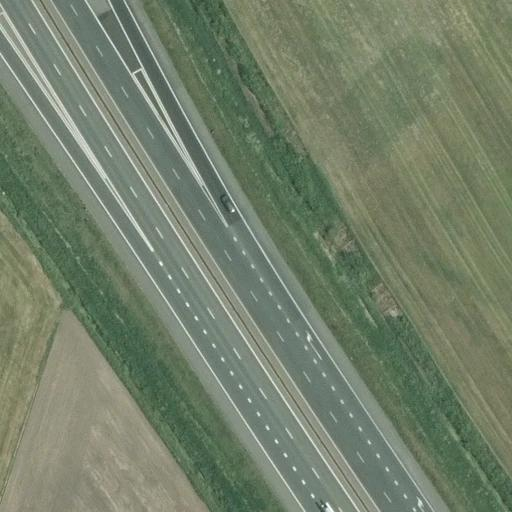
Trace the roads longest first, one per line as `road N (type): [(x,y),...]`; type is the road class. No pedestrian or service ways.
road 1 (motorway): [(395,511),(210,231)]
road 2 (motorway): [(161,240),(340,511)]
road 3 (motorway): [(16,0),(161,240)]
road 4 (motorway): [(210,231),(67,0)]
road 5 (motorway): [(0,40),(161,240)]
road 6 (motorway): [(210,231),(149,65),(115,0)]
